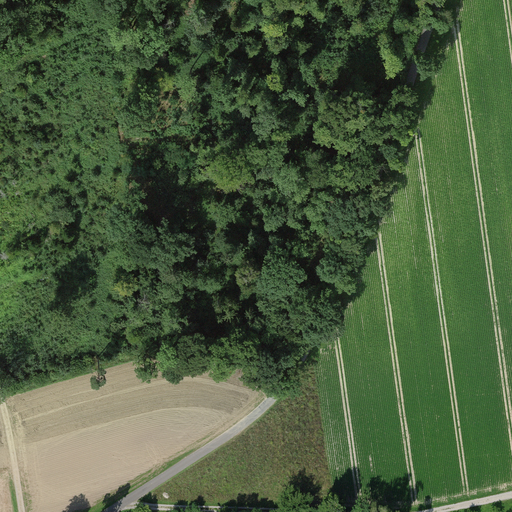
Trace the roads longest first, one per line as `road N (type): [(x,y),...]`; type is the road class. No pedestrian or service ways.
road 1 (unclassified): [(112,511),(282,391),(316,325),(441,0)]
road 2 (track): [(280,511),(121,505)]
road 3 (track): [(21,511),(0,391)]
